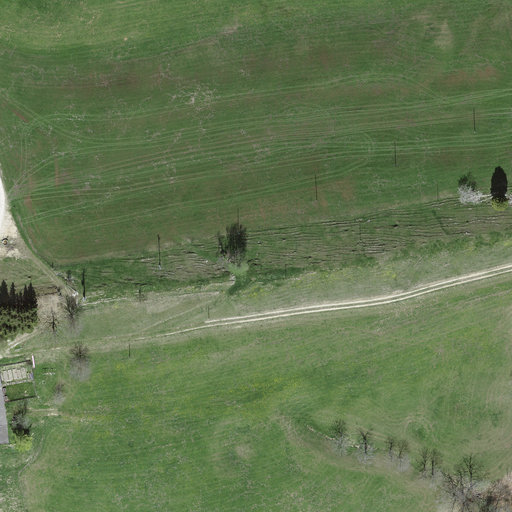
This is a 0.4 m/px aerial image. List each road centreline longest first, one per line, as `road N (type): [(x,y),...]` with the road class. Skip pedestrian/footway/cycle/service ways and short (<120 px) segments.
road 1 (track): [(0,351),(376,300),(511,266)]
road 2 (track): [(0,208),(69,299),(64,314),(2,351)]
